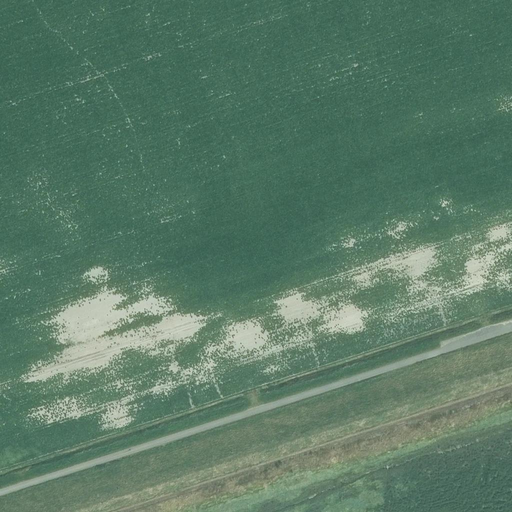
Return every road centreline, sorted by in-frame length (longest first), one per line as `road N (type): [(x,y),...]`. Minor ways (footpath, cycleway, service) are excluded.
road 1 (unclassified): [(0,492),(511,325)]
road 2 (track): [(511,383),(117,511)]
